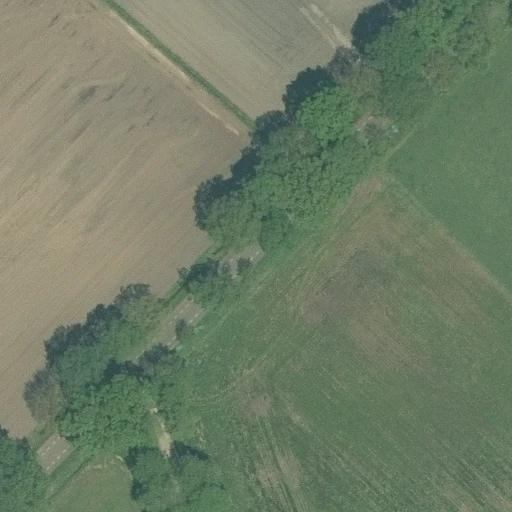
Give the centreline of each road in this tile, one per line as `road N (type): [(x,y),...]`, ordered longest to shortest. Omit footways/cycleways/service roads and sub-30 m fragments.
road 1 (tertiary): [(0,510),(498,0)]
road 2 (track): [(134,371),(191,511)]
